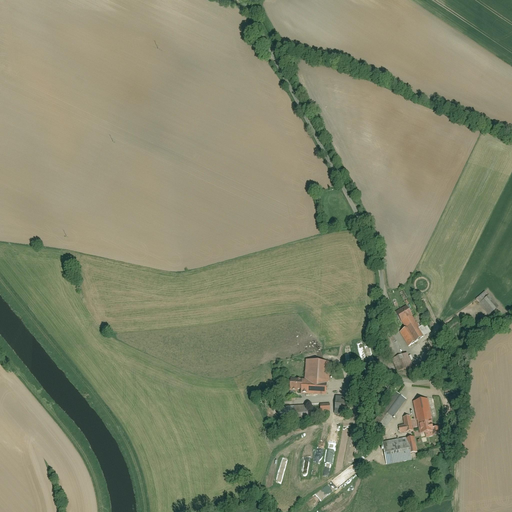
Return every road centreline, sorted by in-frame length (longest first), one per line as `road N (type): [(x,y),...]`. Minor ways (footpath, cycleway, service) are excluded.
road 1 (unclassified): [(244,0),(376,252),(382,369),(406,389),(437,376),(511,319)]
road 2 (track): [(97,511),(80,453),(0,349)]
